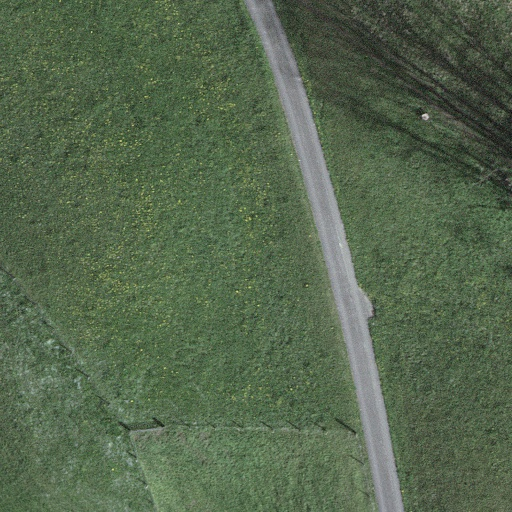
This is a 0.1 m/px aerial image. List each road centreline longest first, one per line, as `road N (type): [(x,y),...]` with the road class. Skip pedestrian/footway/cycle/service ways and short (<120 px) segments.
road 1 (track): [(386,511),(355,336),(263,0)]
road 2 (track): [(310,0),(511,164)]
